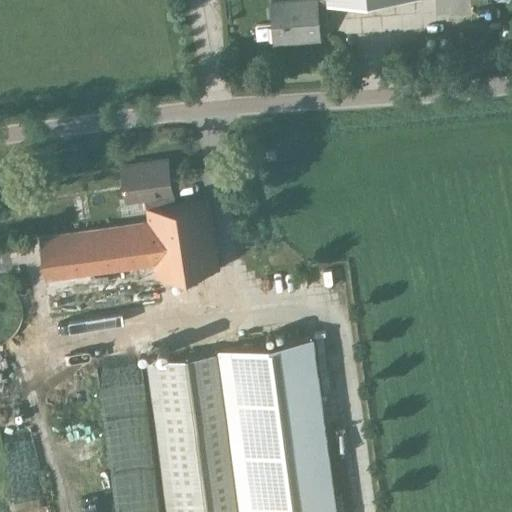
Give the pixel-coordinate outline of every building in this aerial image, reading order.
[(289,0),(271,1),(274,41),(320,37),(319,22),(328,21),(327,5),(388,0),(289,0)] [(132,145),(132,160),(180,158),(180,144),(132,145)] [(40,236),(38,237),(45,279),(153,262),(155,277),(159,276),(219,267),(208,199),(175,205),(168,158),(159,160),(121,166),(126,199),(144,197),(147,220),(40,236)] [(17,313),(16,308),(14,302),(12,297),(9,293),(4,288),(0,286),(0,339),(3,338),(7,335),(11,330),(14,325),(16,320),(17,313)] [(229,348),(230,352),(250,511),(334,511),(311,337),(229,348)] [(250,511),(230,352),(147,365),(165,511),(250,511)] [(48,489),(44,465),(14,470),(18,494),(48,489)]
